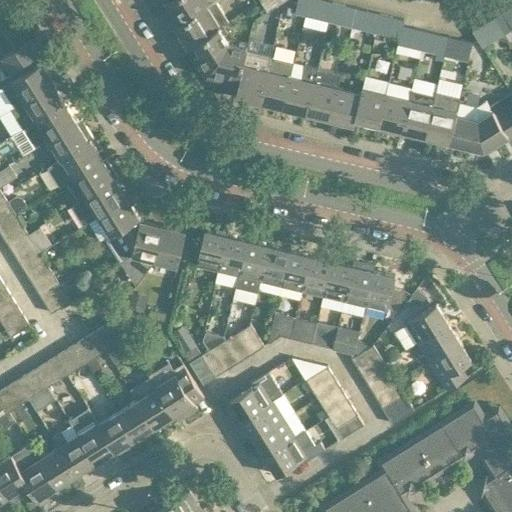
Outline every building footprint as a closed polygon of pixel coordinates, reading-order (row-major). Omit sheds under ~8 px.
[(175,25),(176,25),(216,1),(217,0),(170,0),(167,2),(180,22),(175,25)] [(260,0),(267,11),(284,0),(260,0)] [(297,0),(295,12),(306,15),(309,0),(297,0)] [(309,0),(306,15),(316,17),(319,0),(309,0)] [(176,25),(188,46),(220,26),(219,26),(228,20),(216,1),(176,25)] [(341,24),(352,26),(357,7),(346,4),(341,24)] [(352,26),(363,29),(367,9),(357,7),(352,26)] [(504,33),(511,28),(511,25),(503,11),(494,16),(504,33)] [(404,18),(394,16),(389,35),(400,38),(404,18)] [(495,39),(504,33),(494,16),(485,22),(495,39)] [(206,74),(240,81),(247,50),(247,49),(248,46),(229,42),(220,26),(188,46),(189,46),(206,74)] [(411,46),(421,49),(426,29),(415,27),(411,46)] [(421,49),(432,51),(437,32),(426,29),(421,49)] [(449,35),(445,54),(468,60),(473,41),(449,35)] [(26,63),(40,55),(31,39),(16,48),(26,63)] [(12,72),(26,63),(16,48),(2,57),(12,72)] [(236,95),(260,100),(271,55),(247,50),(240,81),(236,95)] [(260,100),(284,106),(295,61),(271,55),(260,100)] [(2,86),(15,105),(55,80),(42,61),(2,86)] [(291,75),(284,106),(307,112),(318,66),(305,63),(302,77),(291,75)] [(331,117),(338,86),(341,72),(318,66),(307,112),(331,117)] [(15,105),(27,125),(65,101),(54,83),(55,82),(55,80),(15,105)] [(331,117),(354,123),(361,92),(338,86),(331,117)] [(361,92),(355,118),(356,118),(378,124),(386,93),(362,87),(361,92)] [(402,129),(425,135),(435,94),(412,88),(409,98),(402,129)] [(435,94),(425,135),(449,141),(458,101),(459,96),(436,90),(435,94)] [(487,100),(477,106),(480,118),(495,143),(496,146),(511,135),(511,91),(511,90),(490,104),(487,100)] [(378,124),(402,129),(409,98),(386,93),(378,124)] [(27,125),(12,134),(24,153),(42,142),(49,138),(77,120),(65,101),(27,125)] [(458,101),(449,141),(479,148),(482,146),(484,149),(495,143),(480,118),(477,106),(458,101)] [(61,157),(91,139),(95,136),(87,124),(83,124),(80,125),(77,120),(49,138),(61,157)] [(63,183),(69,179),(103,158),(91,139),(61,157),(62,158),(51,165),(63,183)] [(81,198),(115,177),(119,175),(111,163),(107,165),(103,158),(69,179),(81,198)] [(86,222),(99,214),(127,196),(115,177),(81,198),(73,203),(86,222)] [(0,195),(0,221),(16,212),(16,211),(8,199),(4,192),(0,195)] [(17,194),(8,199),(16,211),(28,204),(23,196),(17,194)] [(124,262),(128,259),(132,257),(141,219),(127,196),(99,214),(112,234),(108,236),(124,262)] [(0,221),(0,228),(9,243),(28,231),(16,212),(0,221)] [(132,257),(128,259),(133,267),(145,259),(146,256),(155,259),(163,225),(142,220),(141,219),(132,257)] [(186,230),(163,225),(155,259),(178,264),(186,230)] [(197,263),(219,268),(227,233),(205,228),(197,263)] [(9,243),(21,262),(40,250),(28,231),(9,243)] [(219,268),(240,274),(248,238),(227,233),(219,268)] [(258,289),(261,279),(269,243),(248,238),(240,274),(237,284),(258,289)] [(261,279),(282,284),(290,248),(269,243),(261,279)] [(282,284),(279,293),(300,298),(303,289),(311,253),(290,248),(282,284)] [(21,262),(33,282),(52,270),(40,250),(21,262)] [(303,289),(324,294),(332,258),(311,253),(303,289)] [(324,294),(345,299),(353,263),(332,258),(324,294)] [(345,299),(366,304),(374,268),(375,263),(362,259),(362,261),(354,260),(353,263),(345,299)] [(374,268),(366,304),(387,309),(388,305),(400,308),(405,288),(393,286),(396,274),(374,268)] [(33,282),(39,291),(59,279),(52,270),(33,282)] [(74,271),(60,279),(68,291),(81,282),(74,271)] [(59,279),(39,291),(51,311),(71,299),(59,279)] [(0,287),(0,314),(18,303),(6,284),(0,287)] [(417,287),(410,297),(420,304),(427,294),(417,287)] [(129,298),(127,307),(144,311),(149,294),(132,290),(129,298)] [(406,321),(418,340),(449,321),(437,302),(406,321)] [(18,303),(0,314),(0,316),(12,335),(31,323),(18,303)] [(150,308),(148,315),(165,319),(167,312),(150,308)] [(275,320),(271,337),(272,339),(281,334),(284,334),(291,336),(294,324),(296,316),(277,312),(275,320)] [(294,324),(291,336),(297,337),(299,338),(312,341),(317,322),(296,316),(294,324)] [(114,317),(95,329),(107,348),(126,336),(114,317)] [(137,319),(134,328),(145,331),(147,322),(137,319)] [(317,322),(312,341),(333,346),(338,325),(317,320),(317,322)] [(418,340),(429,358),(460,339),(449,321),(418,340)] [(252,352),(265,344),(251,322),(239,330),(252,352)] [(185,324),(174,331),(187,351),(197,344),(185,324)] [(338,325),(333,346),(353,351),(355,351),(360,330),(338,325)] [(95,329),(76,341),(87,360),(93,370),(102,364),(96,355),(107,348),(95,329)] [(206,330),(203,338),(209,348),(214,345),(228,367),(240,359),(227,337),(225,334),(206,330)] [(240,359),(252,352),(239,330),(227,337),(240,359)] [(460,339),(429,358),(447,387),(468,375),(461,365),(472,358),(460,339)] [(76,341),(56,353),(68,372),(87,360),(76,341)] [(352,356),(359,368),(381,354),(374,342),(352,356)] [(228,367),(214,345),(209,348),(190,360),(204,382),(228,367)] [(56,353),(37,365),(49,385),(68,372),(56,353)] [(359,368),(367,381),(389,367),(381,354),(359,368)] [(169,361),(149,373),(156,384),(178,419),(198,407),(195,402),(204,395),(183,362),(173,368),(169,361)] [(306,377),(314,390),(336,376),(328,364),(306,377)] [(37,365),(17,377),(30,397),(49,385),(37,365)] [(389,367),(367,381),(374,393),(397,379),(389,367)] [(254,384),(231,398),(242,417),(273,398),(283,392),(269,369),(252,380),(254,384)] [(151,376),(132,388),(156,426),(175,414),(178,419),(156,384),(149,373),(151,376)] [(336,376),(314,390),(321,402),(343,388),(336,376)] [(17,377),(0,388),(0,392),(10,409),(22,402),(30,397),(17,377)] [(404,391),(397,379),(374,393),(382,405),(404,391)] [(137,398),(119,410),(136,438),(156,426),(132,388),(131,388),(137,398)] [(321,402),(329,414),(351,400),(343,388),(321,402)] [(404,391),(382,405),(392,421),(414,408),(404,391)] [(0,392),(0,415),(10,409),(0,392)] [(242,417),(254,436),(285,416),(273,398),(242,417)] [(351,400),(329,414),(336,426),(343,437),(365,423),(359,413),(351,400)] [(22,402),(10,409),(16,417),(27,410),(22,402)] [(415,511),(403,491),(475,446),(480,447),(496,473),(487,479),(485,489),(499,511),(511,511),(511,428),(499,408),(490,413),(480,410),(475,402),(386,457),(384,464),(387,468),(330,503),(328,509),(329,511),(415,511)] [(92,407),(90,408),(117,450),(136,438),(119,410),(100,421),(92,407)] [(71,420),(79,432),(97,461),(114,450),(115,451),(117,450),(90,408),(71,420)] [(254,436),(265,454),(296,434),(285,416),(254,436)] [(296,434),(265,454),(277,473),(301,458),(303,461),(325,447),(321,440),(316,443),(306,428),(296,434)] [(54,436),(59,444),(77,473),(97,461),(79,432),(68,439),(63,430),(54,436)] [(13,452),(11,453),(21,470),(32,487),(31,489),(40,504),(42,503),(61,491),(57,485),(58,485),(40,456),(31,441),(13,452)] [(59,444),(40,456),(58,485),(77,473),(59,444)] [(11,453),(0,460),(0,478),(9,493),(8,494),(12,500),(13,499),(31,489),(32,487),(21,470),(11,453)] [(9,493),(0,478),(0,499),(8,494),(9,493)] [(155,510),(156,511),(201,511),(203,511),(203,510),(201,511),(197,505),(199,504),(198,502),(197,503),(192,495),(193,494),(190,489),(155,510)]
